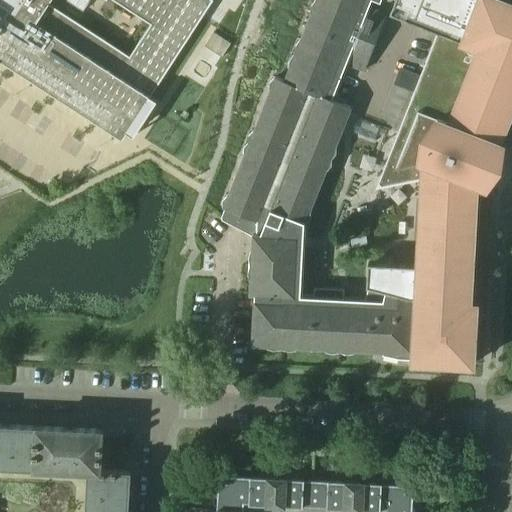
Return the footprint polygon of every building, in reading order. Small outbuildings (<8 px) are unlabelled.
[(0,0),(0,60),(1,60),(6,63),(7,62),(12,65),(11,66),(13,68),(14,67),(16,68),(16,69),(18,71),(19,70),(24,73),(23,74),(25,76),(26,74),(31,78),(30,79),(32,80),(33,79),(38,82),(37,83),(39,85),(40,84),(42,85),(42,86),(48,91),(49,90),(54,93),(53,94),(55,95),(56,94),(61,97),(60,98),(62,100),(63,99),(68,102),(67,103),(70,105),(70,104),(75,107),(74,108),(77,109),(77,108),(82,111),(81,112),(84,114),(84,113),(89,116),(88,117),(91,118),(91,117),(94,119),(93,120),(96,122),(96,121),(99,122),(98,123),(100,125),(101,124),(106,127),(105,128),(107,129),(108,128),(113,131),(112,132),(114,134),(115,133),(120,136),(119,137),(122,139),(127,132),(129,128),(139,113),(145,117),(146,118),(150,111),(144,107),(151,96),(151,95),(150,95),(152,92),(153,93),(154,91),(153,90),(156,85),(157,86),(159,84),(157,83),(161,78),(162,79),(166,73),(165,72),(168,67),(169,68),(179,52),(178,51),(182,46),(183,47),(200,20),(202,18),(202,17),(201,16),(205,11),(206,12),(207,9),(206,9),(209,4),(211,4),(213,0),(0,0)] [(316,0),(284,81),(275,77),(224,208),(225,208),(221,219),(253,232),(250,294),(255,294),(253,344),(384,351),(383,356),(399,360),(413,361),(417,301),(369,287),(366,299),(344,297),(344,290),(314,288),(314,295),(302,295),(305,222),(311,218),(311,212),(310,211),(327,169),(328,169),(332,165),(332,158),(331,158),(331,157),(332,158),(336,153),(336,147),(335,147),(351,107),(332,99),(346,64),(347,64),(365,71),(387,14),(369,7),(371,0),(373,0),(380,3),(381,0),(316,0)] [(511,0),(395,0),(394,3),(410,9),(406,19),(419,24),(438,31),(403,119),(403,120),(380,179),(386,185),(424,177),(419,265),(368,263),(367,286),(369,287),(417,301),(413,361),(474,364),(477,304),(471,304),(477,182),(486,186),(498,158),(503,144),(499,142),(511,110),(511,0)] [(231,43),(214,32),(205,46),(222,57),(231,43)] [(36,468),(38,427),(6,425),(4,466),(36,468)] [(70,469),(72,428),(38,427),(36,468),(70,469)] [(103,430),(76,429),(72,428),(70,469),(90,470),(101,470),(103,430)] [(290,453),(289,453),(267,452),(266,462),(290,463),(290,453)] [(368,457),(367,457),(344,456),(344,466),(367,467),(368,457)] [(131,471),(101,470),(90,470),(88,501),(129,504),(131,471)] [(244,504),(246,476),(218,475),(217,503),(244,504)] [(273,506),(274,478),(246,476),(244,504),(250,504),(250,505),(273,506)] [(301,507),(303,479),(274,478),(273,506),(301,507)] [(327,502),(328,481),(303,479),(301,507),(303,507),(303,501),(327,502)] [(353,510),(354,482),(328,481),(327,502),(328,502),(327,509),(353,510)] [(379,511),(381,483),(354,482),(353,510),(379,511)] [(414,485),(389,484),(381,483),(379,511),(380,511),(386,511),(385,511),(413,511),(413,509),(414,485)] [(194,493),(194,504),(205,505),(205,494),(194,493)] [(128,511),(129,511),(129,504),(88,501),(87,511),(128,511)] [(243,511),(244,504),(217,503),(216,511),(243,511),(244,511),(243,511)]
